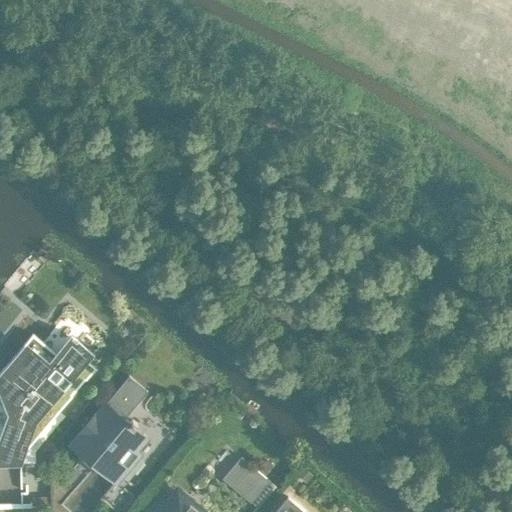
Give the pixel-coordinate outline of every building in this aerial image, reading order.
[(96,367),(88,361),(94,354),(71,334),(56,353),(33,334),(31,335),(36,339),(25,352),(24,351),(23,351),(22,351),(22,352),(21,352),(20,353),(20,354),(20,355),(21,356),(21,357),(0,381),(0,390),(10,414),(0,439),(0,450),(22,459),(37,417),(46,407),(59,412),(96,367)] [(70,444),(84,456),(116,482),(140,454),(136,450),(147,437),(135,427),(137,423),(132,419),(129,422),(125,418),(147,391),(128,375),(70,444)] [(277,487),(241,456),(222,478),(259,510),(277,487)] [(315,478),(303,467),(295,477),(307,487),(315,478)] [(202,511),(178,491),(166,505),(164,504),(162,504),(160,505),(158,506),(157,507),(156,509),(155,510),(154,511),(202,511)] [(306,511),(288,496),(274,511),(306,511)]
